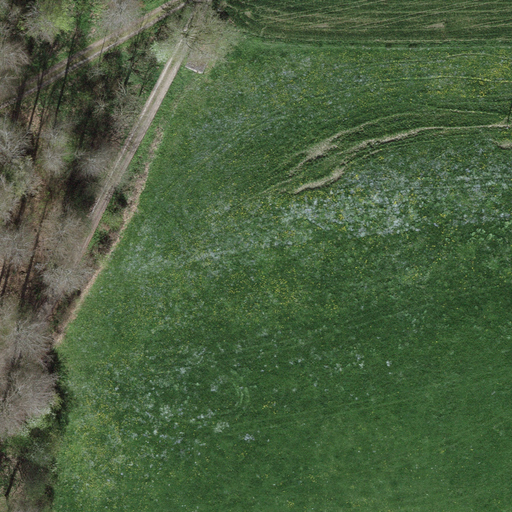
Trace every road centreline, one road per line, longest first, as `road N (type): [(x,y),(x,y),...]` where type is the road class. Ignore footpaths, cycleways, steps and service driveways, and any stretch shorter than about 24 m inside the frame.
road 1 (track): [(203,0),(45,313),(0,367)]
road 2 (track): [(179,0),(0,92)]
